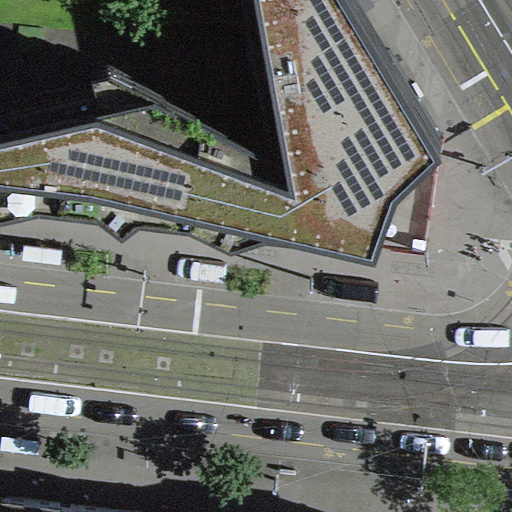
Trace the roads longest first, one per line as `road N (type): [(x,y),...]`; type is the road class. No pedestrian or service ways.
road 1 (motorway): [(511,125),(0,51)]
road 2 (primary): [(0,395),(511,455)]
road 3 (motorway): [(511,202),(0,150)]
road 4 (primary): [(511,341),(0,291)]
road 5 (motorway): [(0,265),(441,326)]
road 6 (motorway): [(0,342),(168,355),(441,326)]
